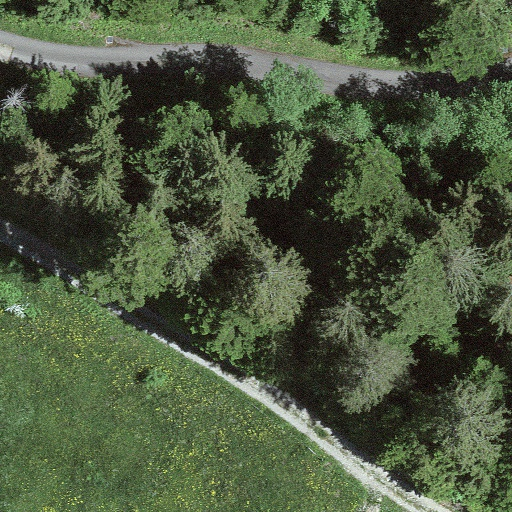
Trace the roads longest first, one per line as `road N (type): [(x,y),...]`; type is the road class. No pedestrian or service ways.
road 1 (track): [(511,68),(396,84),(249,62),(64,60),(0,44)]
road 2 (track): [(409,511),(292,417),(0,238)]
